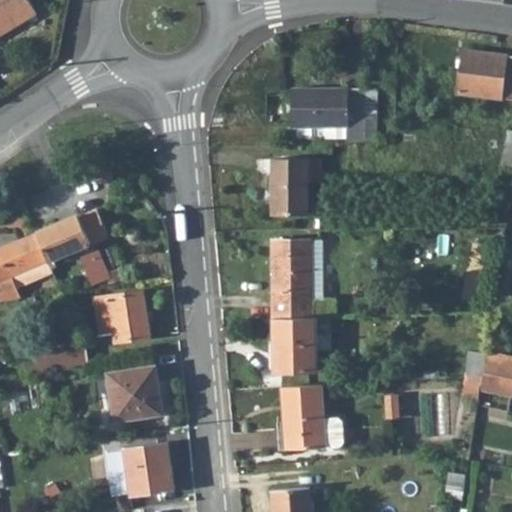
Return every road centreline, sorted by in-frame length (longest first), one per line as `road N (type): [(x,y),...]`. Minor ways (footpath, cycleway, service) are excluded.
road 1 (residential): [(174,77),(219,511)]
road 2 (residential): [(224,12),(320,0),(511,18)]
road 3 (residential): [(0,126),(74,78),(109,43)]
